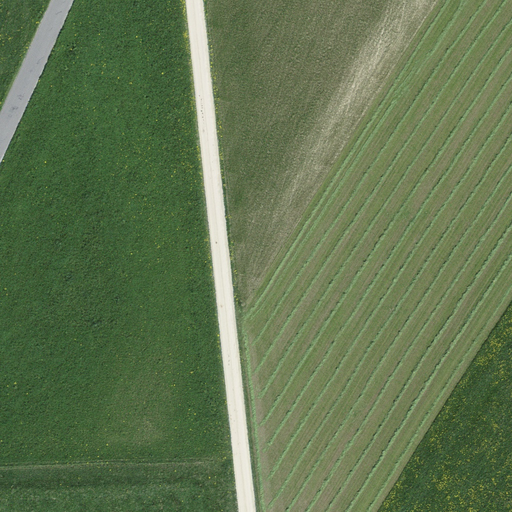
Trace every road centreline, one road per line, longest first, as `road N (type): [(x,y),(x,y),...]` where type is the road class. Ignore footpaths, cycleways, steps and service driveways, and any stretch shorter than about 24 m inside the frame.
road 1 (unclassified): [(188,0),(246,511)]
road 2 (unclassified): [(0,135),(60,0)]
